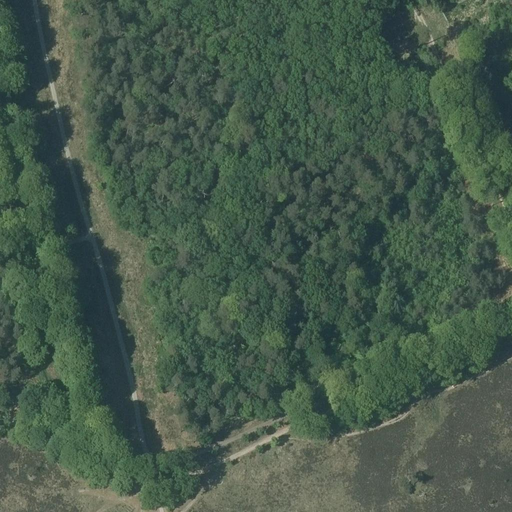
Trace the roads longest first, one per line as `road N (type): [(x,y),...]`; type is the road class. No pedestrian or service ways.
road 1 (track): [(149,468),(200,453),(511,314)]
road 2 (track): [(511,331),(155,493)]
road 3 (track): [(511,357),(402,418),(355,433),(270,437)]
road 4 (track): [(409,0),(511,220)]
road 5 (track): [(155,493),(0,416)]
